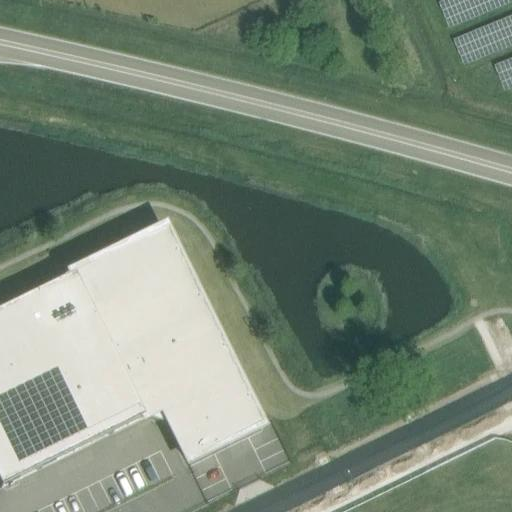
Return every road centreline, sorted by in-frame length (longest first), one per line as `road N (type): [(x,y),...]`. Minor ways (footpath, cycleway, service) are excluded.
road 1 (primary): [(511,168),(102,61),(0,43)]
road 2 (unclassified): [(255,511),(511,386)]
